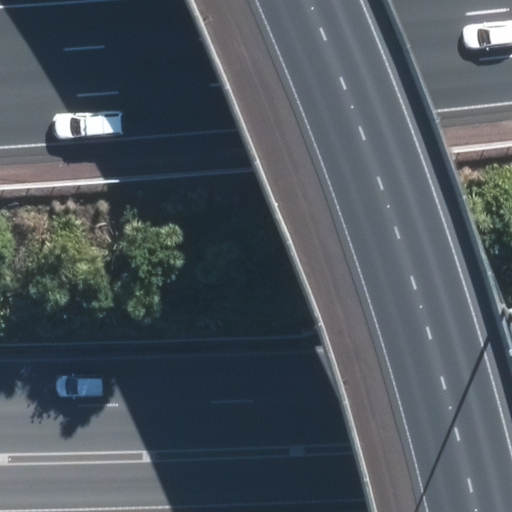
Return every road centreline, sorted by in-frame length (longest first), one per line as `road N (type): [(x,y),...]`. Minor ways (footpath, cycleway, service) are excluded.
road 1 (motorway): [(333,0),(414,223),(495,511)]
road 2 (motorway): [(511,392),(100,423),(0,422)]
road 3 (motorway): [(498,0),(0,41)]
